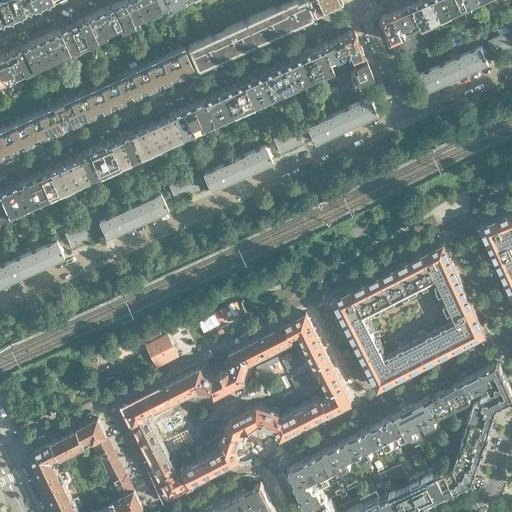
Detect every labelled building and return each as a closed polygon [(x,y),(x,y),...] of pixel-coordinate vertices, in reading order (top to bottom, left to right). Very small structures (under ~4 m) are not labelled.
[(15,14),(8,0),(0,0),(0,3),(6,18),(7,18),(7,17),(11,15),(11,16),(15,14)] [(24,10),(20,0),(8,0),(15,14),(19,12),(23,10),(24,10)] [(33,6),(30,0),(20,0),(24,10),(33,6)] [(133,20),(123,0),(119,0),(120,0),(115,2),(114,2),(114,3),(124,24),(133,20)] [(141,15),(134,0),(123,0),(133,20),(134,23),(139,21),(137,17),(141,15)] [(150,11),(145,0),(134,0),(141,15),(150,11)] [(160,7),(156,0),(145,0),(150,11),(160,7)] [(171,7),(167,0),(156,0),(160,7),(164,5),(166,9),(171,7)] [(188,6),(185,0),(167,0),(171,7),(173,13),(188,6)] [(314,13),(308,0),(287,0),(276,5),(285,26),(287,26),(287,25),(314,13)] [(339,0),(308,0),(314,13),(339,2),(339,0)] [(432,19),(423,0),(416,0),(412,2),(419,16),(422,24),(432,19)] [(442,15),(435,0),(423,0),(432,19),(442,15)] [(452,10),(447,0),(435,0),(442,15),(452,10)] [(462,6),(458,0),(447,0),(452,10),(462,6)] [(491,12),(485,0),(482,0),(488,13),(491,12)] [(419,16),(412,2),(402,6),(410,23),(413,22),(415,18),(419,16)] [(124,24),(114,3),(113,3),(114,3),(112,4),(107,6),(106,7),(106,6),(105,7),(114,27),(118,25),(120,29),(125,27),(124,24)] [(285,26),(276,5),(245,19),(254,41),(260,38),(277,30),(285,26)] [(114,27),(105,7),(105,6),(96,11),(105,31),(114,27)] [(410,23),(402,6),(392,11),(397,22),(401,21),(403,24),(406,25),(410,23)] [(206,14),(204,9),(196,12),(198,17),(206,14)] [(106,33),(105,31),(96,11),(95,11),(94,12),(94,11),(88,14),(87,15),(97,37),(106,33)] [(397,22),(392,11),(380,16),(386,30),(396,25),(397,22)] [(97,37),(87,15),(77,19),(87,41),(97,37)] [(87,41),(77,19),(68,23),(78,45),(87,41)] [(254,41),(245,19),(214,33),(223,54),(240,47),(254,41)] [(456,21),(447,25),(449,31),(459,27),(456,21)] [(78,45),(68,23),(59,27),(69,49),(78,45)] [(407,34),(404,29),(403,29),(400,30),(399,26),(396,25),(386,30),(391,41),(407,34)] [(69,49),(59,27),(50,31),(59,51),(60,53),(69,49)] [(430,42),(429,40),(423,27),(422,28),(415,30),(407,34),(391,41),(398,56),(430,42)] [(359,43),(353,29),(340,34),(346,46),(349,47),(359,43)] [(511,45),(511,31),(511,30),(500,35),(506,48),(511,45)] [(59,51),(50,31),(41,35),(52,60),(56,58),(54,53),(59,51)] [(223,54),(214,33),(188,45),(197,66),(223,54)] [(346,46),(340,34),(331,39),(339,56),(343,55),(344,51),(342,48),(346,46)] [(52,60),(41,35),(32,39),(41,59),(45,57),(47,62),(52,60)] [(506,48),(500,35),(488,40),(494,54),(506,48)] [(41,59),(32,39),(23,43),(32,65),(42,61),(41,59)] [(339,56),(331,39),(321,43),(328,58),(331,56),(335,58),(339,56)] [(32,65),(23,43),(14,47),(23,69),(32,65)] [(331,65),(328,58),(321,43),(311,48),(321,70),(331,65)] [(364,54),(359,43),(349,47),(348,51),(349,53),(347,54),(346,56),(348,61),(364,54)] [(133,95),(193,68),(183,44),(122,71),(57,101),(61,109),(65,107),(72,122),(133,95)] [(488,61),(487,57),(481,45),(450,59),(458,75),(488,61)] [(23,69),(14,47),(4,52),(14,74),(23,69)] [(321,70),(311,48),(301,52),(311,74),(321,70)] [(14,74),(4,52),(0,53),(0,66),(5,78),(14,74)] [(311,74),(301,52),(291,57),(301,79),(311,74)] [(372,73),(365,56),(350,63),(334,70),(336,75),(345,71),(350,83),(372,73)] [(301,79),(291,57),(281,61),(291,83),(301,79)] [(458,75),(450,59),(419,73),(427,89),(458,75)] [(291,83),(281,61),(271,66),(282,88),(291,83)] [(282,88),(271,66),(262,70),(272,92),(282,88)] [(272,92),(262,70),(252,74),(262,97),(272,92)] [(262,97),(252,74),(242,79),(252,101),(262,97)] [(252,101),(242,79),(232,83),(242,106),(252,101)] [(242,106),(232,83),(222,88),(232,110),(242,106)] [(232,110),(222,88),(212,92),(222,115),(232,110)] [(222,115),(212,92),(202,97),(212,119),(222,115)] [(376,112),(374,108),(369,96),(338,110),(345,126),(376,112)] [(212,119),(202,97),(192,101),(202,124),(208,122),(209,125),(214,123),(212,119)] [(0,154),(63,126),(72,122),(65,107),(61,109),(57,101),(0,126),(0,154)] [(204,127),(202,124),(192,101),(181,106),(192,129),(197,126),(199,130),(204,127)] [(192,129),(181,106),(171,110),(182,133),(187,131),(189,134),(193,132),(192,129)] [(182,133),(171,110),(161,115),(171,138),(177,135),(179,139),(183,137),(182,133)] [(345,126),(338,110),(307,124),(314,140),(345,126)] [(173,141),(171,138),(161,115),(150,120),(161,143),(167,140),(168,144),(173,141)] [(161,143),(150,120),(140,125),(150,148),(156,145),(158,148),(162,146),(161,143)] [(152,151),(150,148),(140,125),(129,129),(140,152),(146,150),(147,153),(152,151)] [(303,141),(297,129),(296,127),(285,133),(291,146),(303,141)] [(140,152),(129,129),(119,134),(130,157),(135,154),(137,158),(141,156),(140,152)] [(291,146),(285,133),(273,138),(279,151),(291,146)] [(130,157),(119,134),(109,139),(119,162),(125,159),(127,162),(131,160),(130,157)] [(119,162),(109,139),(98,143),(109,167),(115,164),(116,167),(121,165),(119,162)] [(110,170),(109,167),(98,143),(88,148),(98,171),(104,169),(106,172),(110,170)] [(271,159),(270,156),(264,144),(233,158),(241,173),(271,159)] [(100,175),(98,171),(88,148),(78,153),(88,176),(94,173),(95,177),(100,175)] [(88,176),(78,153),(68,157),(78,180),(84,178),(85,181),(90,179),(88,176)] [(80,184),(78,180),(68,157),(58,162),(68,185),(74,182),(75,186),(80,184)] [(241,173),(233,158),(203,172),(210,187),(241,173)] [(70,188),(68,185),(58,162),(48,166),(58,190),(64,187),(65,190),(70,188)] [(58,190),(48,166),(38,171),(48,194),(54,192),(55,195),(60,193),(58,190)] [(48,194),(38,171),(27,175),(40,202),(44,200),(42,197),(48,194)] [(40,202),(27,175),(17,180),(28,203),(34,200),(36,204),(40,202)] [(199,188),(193,176),(192,175),(181,180),(187,193),(199,188)] [(28,203),(17,180),(8,184),(20,211),(24,209),(22,206),(28,203)] [(187,193),(181,180),(169,185),(175,199),(187,193)] [(20,211),(8,184),(0,187),(0,193),(3,200),(8,212),(14,210),(16,213),(20,211)] [(167,207),(166,203),(160,191),(129,205),(136,221),(167,207)] [(136,221),(129,205),(98,219),(106,235),(136,221)] [(511,210),(480,224),(511,293),(511,210)] [(94,236),(90,226),(88,222),(77,228),(83,241),(94,236)] [(83,241),(77,228),(65,233),(71,246),(83,241)] [(63,254),(62,251),(56,239),(25,253),(32,268),(63,254)] [(333,297),(378,387),(486,332),(444,241),(333,297)] [(32,268),(25,253),(0,264),(0,278),(2,282),(32,268)] [(315,329),(311,320),(311,321),(310,319),(306,311),(285,322),(291,335),(298,331),(300,332),(302,335),(315,329)] [(292,336),(291,335),(285,322),(278,326),(278,325),(270,329),(270,330),(263,333),(271,349),(291,338),(292,336)] [(329,356),(323,344),(323,345),(320,340),(321,339),(315,329),(302,335),(301,336),(306,346),(306,347),(308,352),(309,352),(315,363),(329,356)] [(179,354),(169,335),(168,332),(162,336),(159,331),(149,336),(151,341),(146,344),(150,352),(157,365),(179,354)] [(215,392),(244,377),(242,373),(246,364),(248,363),(249,360),(271,349),(263,333),(256,337),(256,336),(248,341),(241,345),(241,344),(230,349),(234,357),(231,366),(213,375),(204,372),(201,365),(190,370),(190,371),(198,386),(201,387),(203,385),(213,388),(215,392)] [(337,372),(331,359),(329,356),(315,363),(320,373),(319,374),(322,379),(323,379),(337,372)] [(509,383),(504,372),(499,361),(500,360),(497,358),(496,360),(485,366),(492,380),(489,384),(491,389),(492,391),(496,390),(496,391),(502,388),(502,387),(509,383)] [(489,384),(492,380),(485,366),(461,378),(469,394),(479,389),(479,387),(485,384),(486,385),(489,384)] [(198,386),(190,371),(184,374),(183,373),(175,378),(168,382),(176,397),(198,386)] [(347,392),(346,389),(345,389),(337,372),(323,379),(328,389),(329,389),(331,393),(323,398),(329,410),(330,411),(351,400),(347,392)] [(469,395),(469,394),(461,378),(443,387),(452,404),(459,400),(461,403),(466,400),(465,397),(469,395)] [(176,397),(168,382),(162,385),(161,385),(157,387),(165,402),(176,397)] [(511,389),(509,384),(510,384),(509,383),(502,387),(502,388),(496,391),(496,390),(492,391),(491,389),(488,390),(487,394),(481,396),(482,398),(481,402),(496,407),(496,405),(498,404),(507,399),(511,397),(511,396),(511,389)] [(165,402),(157,387),(153,389),(147,393),(153,406),(154,406),(156,407),(165,402)] [(452,404),(443,387),(430,394),(439,411),(443,408),(444,411),(450,408),(449,405),(452,404)] [(147,414),(145,410),(153,406),(147,393),(146,392),(125,403),(129,411),(130,414),(139,432),(153,425),(147,413),(147,414)] [(432,414),(439,411),(430,394),(419,400),(434,430),(438,427),(432,414)] [(329,410),(323,398),(323,397),(321,396),(311,401),(318,416),(329,410)] [(434,430),(419,400),(407,405),(416,422),(422,419),(429,432),(434,430)] [(496,407),(481,402),(477,400),(476,404),(474,403),(472,409),(474,410),(471,417),(490,423),(496,407)] [(318,416),(311,401),(300,407),(307,422),(318,416)] [(249,427),(252,425),(253,424),(258,421),(265,423),(266,424),(269,425),(271,425),(275,427),(279,414),(280,411),(272,408),(273,408),(268,406),(267,407),(258,404),(228,419),(225,428),(224,428),(223,433),(221,441),(224,442),(236,446),(238,442),(239,441),(240,437),(240,436),(242,430),(248,427),(249,427)] [(410,425),(416,422),(407,405),(396,411),(408,435),(411,441),(416,439),(410,425)] [(307,422),(300,407),(292,411),(292,412),(289,413),(296,427),(307,422)] [(408,435),(396,411),(385,416),(394,434),(399,432),(402,438),(408,435)] [(297,428),(296,427),(289,413),(284,416),(279,414),(275,427),(277,427),(281,435),(287,432),(287,433),(293,430),(293,429),(294,429),(296,428),(297,428)] [(394,434),(385,416),(375,422),(387,446),(393,442),(390,436),(394,434)] [(113,445),(98,417),(77,428),(65,434),(73,450),(83,444),(84,442),(84,441),(91,437),(99,452),(113,445)] [(488,431),(490,423),(471,417),(469,424),(467,423),(465,429),(467,430),(466,434),(485,440),(486,435),(488,436),(489,432),(488,431)] [(456,423),(453,418),(444,422),(447,427),(456,423)] [(387,446),(375,422),(364,427),(373,445),(377,442),(381,449),(387,446)] [(452,434),(456,423),(447,427),(448,429),(446,433),(452,434)] [(167,451),(161,441),(156,430),(157,429),(154,424),(153,425),(139,432),(148,449),(156,464),(170,457),(171,456),(168,451),(167,451)] [(373,445),(364,427),(354,433),(366,456),(372,453),(369,447),(373,445)] [(366,456),(354,433),(343,438),(352,455),(356,453),(359,460),(366,456)] [(65,434),(53,440),(52,441),(59,453),(59,454),(62,455),(73,450),(65,434)] [(484,449),(485,445),(483,444),(485,440),(466,434),(465,437),(463,436),(461,443),(463,443),(460,450),(479,457),(482,448),(484,449)] [(352,455),(343,438),(332,443),(344,467),(351,464),(347,458),(352,455)] [(53,456),(59,453),(52,441),(53,440),(52,440),(33,450),(32,453),(40,468),(53,462),(52,459),(53,456)] [(240,456),(236,448),(236,446),(224,442),(222,448),(217,450),(224,464),(225,465),(234,460),(234,459),(240,456)] [(443,447),(440,442),(433,445),(436,451),(443,447)] [(344,467),(332,443),(322,449),(331,468),(336,466),(338,470),(344,467)] [(121,461),(118,457),(113,445),(99,452),(98,452),(101,458),(102,458),(109,471),(115,467),(114,465),(121,461)] [(331,468),(322,449),(310,455),(319,472),(320,474),(331,468)] [(224,464),(217,450),(214,451),(214,450),(206,455),(213,470),(224,464)] [(475,469),(479,457),(460,450),(458,457),(456,457),(454,463),(456,463),(455,466),(456,466),(474,473),(475,471),(474,471),(475,469)] [(213,470),(206,455),(195,460),(202,475),(213,470)] [(319,472),(310,455),(299,460),(308,476),(310,477),(319,472)] [(404,467),(416,461),(413,456),(401,462),(404,467)] [(192,481),(191,481),(185,468),(177,472),(175,468),(170,457),(156,464),(170,492),(192,481)] [(202,475),(195,460),(185,465),(184,467),(185,468),(191,481),(202,475)] [(308,476),(299,460),(290,465),(289,465),(288,468),(289,469),(296,484),(307,479),(308,476)] [(129,477),(121,461),(114,465),(115,467),(109,471),(113,478),(112,479),(114,485),(116,484),(129,477)] [(64,479),(67,476),(68,475),(65,469),(63,470),(60,470),(56,463),(53,462),(40,468),(53,496),(69,488),(64,479)] [(474,479),(475,475),(474,475),(473,475),(474,473),(456,466),(455,466),(452,466),(446,469),(454,487),(462,484),(466,481),(466,482),(467,481),(471,479),(472,479),(474,479)] [(454,487),(446,469),(445,470),(445,469),(434,474),(432,471),(427,474),(428,475),(438,495),(442,493),(444,494),(446,493),(447,491),(454,487)] [(438,495),(428,475),(412,483),(413,485),(422,503),(429,500),(431,500),(433,499),(434,497),(438,495)] [(137,493),(129,477),(116,484),(121,496),(128,492),(130,497),(137,493)] [(319,489),(318,487),(313,485),(311,481),(307,479),(296,484),(303,497),(319,489)] [(268,495),(262,482),(259,481),(245,488),(253,504),(255,506),(260,504),(258,500),(268,495)] [(422,503),(413,485),(403,490),(402,487),(396,490),(406,511),(422,503)] [(80,511),(78,506),(80,504),(82,503),(79,496),(77,497),(73,497),(69,488),(53,496),(60,511),(80,511)] [(253,504),(245,488),(232,495),(240,511),(242,511),(247,510),(248,507),(253,504)] [(308,508),(328,498),(325,493),(322,495),(319,489),(303,497),(308,508)] [(404,511),(406,511),(396,490),(390,493),(391,496),(381,501),(386,511),(404,511)] [(131,511),(143,506),(137,493),(130,497),(128,492),(121,496),(123,499),(116,503),(120,511),(131,511)] [(240,511),(232,495),(220,501),(226,511),(240,511)] [(273,511),(276,511),(268,495),(258,500),(260,504),(255,506),(257,511),(273,511)] [(386,511),(381,501),(380,497),(364,505),(367,511),(386,511)] [(332,511),(331,510),(333,509),(328,498),(308,508),(309,511),(332,511)] [(226,511),(220,501),(208,507),(211,511),(226,511)] [(120,511),(116,503),(112,505),(111,503),(101,508),(103,511),(120,511)]
